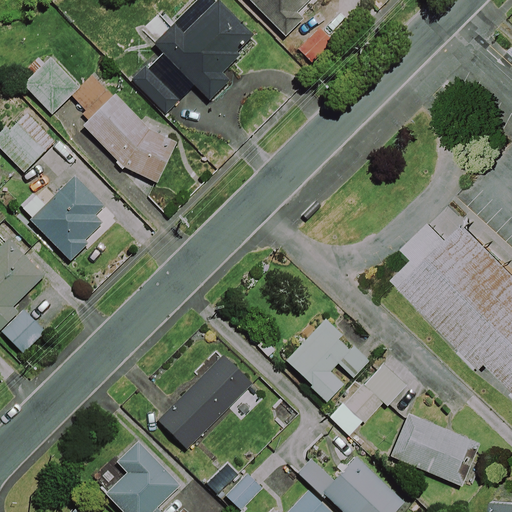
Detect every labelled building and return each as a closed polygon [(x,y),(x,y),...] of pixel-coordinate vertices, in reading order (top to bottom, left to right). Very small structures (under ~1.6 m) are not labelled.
[(187,0),(201,14),(179,35),(172,28),(152,47),(207,104),(227,83),(220,76),(236,60),(232,55),(255,32),(237,13),(223,0),(187,0)] [(310,0),(244,0),(283,39),(301,21),(295,15),(310,0)] [(335,50),(318,32),(298,51),(315,69),(335,50)] [(76,92),(75,91),(49,63),(22,89),(50,117),(69,99),(76,92)] [(177,103),(175,101),(181,95),(172,86),(166,92),(142,67),(128,81),(163,117),(177,103)] [(82,129),(115,162),(111,166),(119,174),(123,171),(126,174),(143,192),(158,177),(171,165),(168,162),(176,154),(141,118),(137,122),(113,98),(91,75),(75,91),(76,92),(69,99),(85,115),(81,118),(87,124),(82,129)] [(52,145),(22,114),(0,135),(0,153),(21,175),(52,145)] [(69,264),(87,246),(83,242),(104,222),(93,210),(98,206),(73,180),(53,198),(41,185),(16,209),(69,264)] [(511,283),(453,230),(403,285),(511,384),(511,283)] [(42,279),(8,245),(0,252),(0,338),(19,358),(43,334),(15,305),(42,279)] [(365,366),(325,322),(283,361),(323,404),(341,387),(327,373),(336,364),(350,379),(365,366)] [(249,386),(221,358),(156,423),(166,432),(159,440),(177,458),(249,386)] [(401,392),(379,369),(327,419),(346,439),(381,404),(385,408),(401,392)] [(477,449),(406,417),(388,458),(459,489),(477,449)] [(177,487),(133,444),(114,462),(127,475),(105,498),(119,511),(155,511),(154,510),(177,487)] [(394,511),(402,504),(354,458),(331,483),(308,461),(297,473),(337,511),(394,511)] [(236,474),(225,463),(204,485),(215,496),(236,474)] [(239,511),(261,491),(246,476),(224,498),(237,511),(239,511)] [(325,511),(307,493),(287,511),(325,511)] [(511,511),(511,503),(491,503),(490,511),(511,511)]
